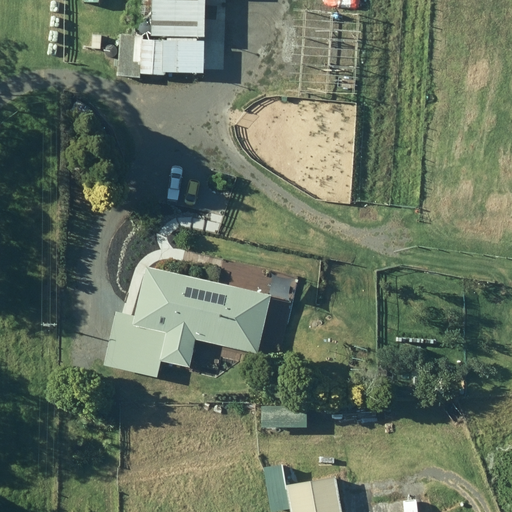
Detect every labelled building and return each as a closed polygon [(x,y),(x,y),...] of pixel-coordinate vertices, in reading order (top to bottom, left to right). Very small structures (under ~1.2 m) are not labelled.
[(148,0),(148,36),(201,37),(201,0),(148,0)] [(90,34),(89,48),(98,49),(99,34),(90,34)] [(136,77),(138,35),(118,34),(116,76),(136,77)] [(139,40),(137,73),(161,75),(163,41),(139,40)] [(143,267),(129,325),(164,333),(157,361),(187,368),(193,340),(222,346),(235,288),(143,267)] [(308,400),(262,398),(261,419),(308,421),(308,400)] [(284,486),(288,511),(339,511),(333,477),(284,486)]
